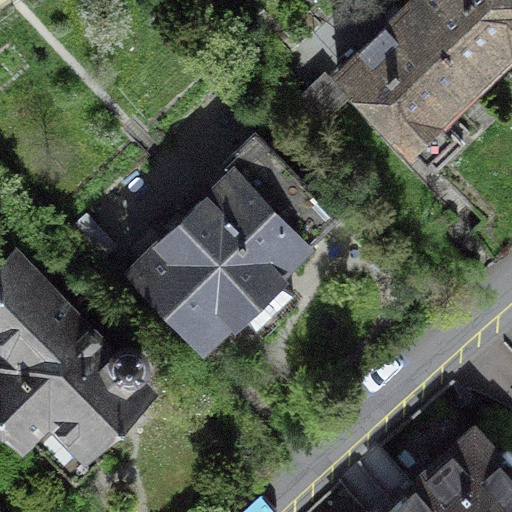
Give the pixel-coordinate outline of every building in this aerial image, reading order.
[(511,0),(405,0),(403,3),(476,80),(511,45),(511,0)] [(476,80),(403,3),(336,66),(412,145),(415,142),(437,165),(462,141),(438,117),(476,80)] [(333,212),(254,132),(224,161),(231,169),(132,265),(203,338),(232,310),(236,314),(279,272),(275,268),(333,212)] [(115,354),(14,255),(0,269),(0,310),(24,334),(0,358),(0,359),(3,362),(0,365),(0,411),(22,433),(24,431),(74,480),(100,454),(87,440),(143,383),(135,376),(142,368),(142,356),(134,348),(121,348),(115,354)] [(498,452),(472,426),(393,500),(404,511),(511,511),(511,452),(505,445),(498,452)] [(404,511),(393,500),(379,511),(404,511)]
